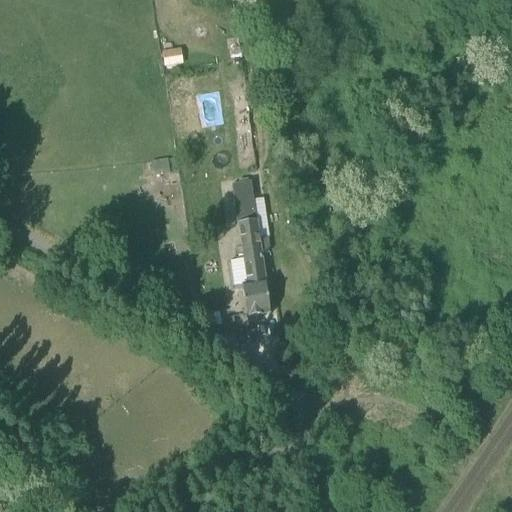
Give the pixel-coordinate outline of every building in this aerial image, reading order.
[(241,60),(239,48),(230,49),(231,61),(241,60)] [(242,255),(260,253),(269,251),(267,238),(257,182),(231,186),(242,255)] [(247,286),(241,287),(246,319),(270,315),(260,253),(242,255),(247,286)] [(233,319),(220,321),(222,333),(235,331),(233,319)] [(50,479),(67,464),(59,454),(41,469),(50,479)]
